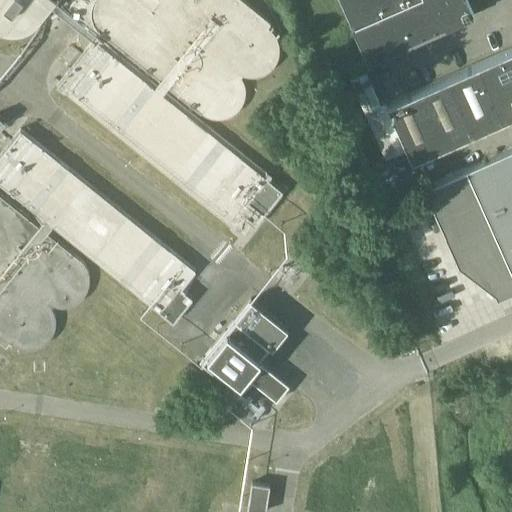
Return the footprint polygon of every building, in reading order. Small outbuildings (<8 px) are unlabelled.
[(21,5),(14,0),(12,0),(2,14),(10,20),(21,5)] [(83,0),(68,19),(86,34),(113,0),(83,0)] [(341,0),(358,36),(368,59),(473,12),(468,0),(341,0)] [(70,69),(82,53),(72,45),(59,61),(70,69)] [(490,91),(511,81),(511,48),(478,63),(490,91)] [(81,109),(75,118),(239,241),(258,215),(273,226),(289,204),(95,58),(65,97),(81,109)] [(478,63),(448,77),(473,133),(503,119),(490,91),(478,63)] [(376,104),(362,71),(349,76),(347,77),(362,110),(364,109),(376,104)] [(362,110),(347,77),(341,80),(340,80),(354,114),(355,113),(362,110)] [(473,133),(448,77),(388,104),(413,160),(473,133)] [(503,119),(511,115),(511,81),(490,91),(503,119)] [(0,153),(11,140),(1,132),(0,133),(0,153)] [(372,172),(361,147),(357,148),(351,151),(362,176),(367,174),(372,172)] [(511,147),(466,168),(488,216),(511,268),(511,147)] [(200,281),(30,150),(0,189),(0,193),(183,335),(198,315),(183,303),(200,281)] [(511,271),(488,216),(466,168),(424,187),(457,270),(501,301),(511,295),(511,271)] [(288,327),(251,298),(236,317),(269,344),(272,347),(288,327)] [(257,358),(269,344),(236,317),(201,359),(235,386),(245,374),(276,399),(289,384),(257,358)] [(78,366),(74,390),(145,401),(149,377),(78,366)] [(265,511),(269,484),(252,482),(248,509),(265,511)]
